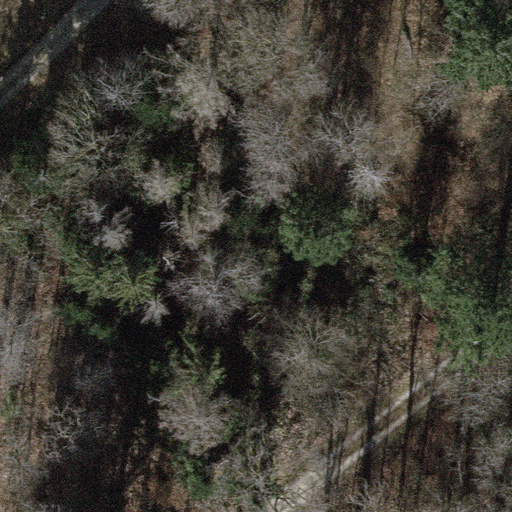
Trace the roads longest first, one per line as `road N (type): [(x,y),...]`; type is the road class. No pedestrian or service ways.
road 1 (track): [(289,511),(511,332)]
road 2 (track): [(0,84),(88,0)]
